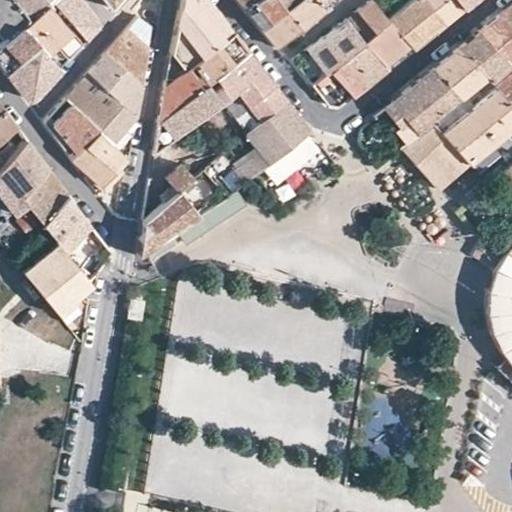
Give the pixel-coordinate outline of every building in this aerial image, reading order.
[(26,20),(11,0),(0,0),(0,29),(6,38),(20,26),(26,20)] [(48,0),(11,0),(26,20),(45,3),(48,0)] [(96,23),(76,0),(48,0),(45,3),(79,42),(96,23)] [(102,0),(109,9),(116,0),(102,0)] [(205,51),(230,32),(205,0),(178,0),(163,84),(205,51)] [(259,27),(282,8),(275,0),(251,0),(242,7),(259,27)] [(317,5),(313,0),(293,0),(282,8),(259,27),(275,45),(322,10),(317,5)] [(275,0),(282,8),(293,0),(275,0)] [(313,0),(317,5),(322,10),(335,0),(313,0)] [(360,40),(385,67),(410,46),(401,38),(384,19),(369,0),(368,0),(354,11),(371,31),(360,40)] [(401,38),(410,46),(440,22),(421,0),(406,0),(384,19),(401,38)] [(421,0),(440,22),(458,8),(451,0),(421,0)] [(57,68),(79,42),(45,3),(26,20),(20,26),(34,41),(57,68)] [(511,3),(498,14),(511,29),(511,3)] [(371,31),(354,11),(343,19),(360,40),(371,31)] [(507,65),(509,65),(511,62),(511,29),(498,14),(478,31),(507,65)] [(360,40),(343,19),(291,59),(310,83),(337,60),(360,40)] [(0,65),(4,70),(34,41),(20,26),(6,38),(0,42),(0,65)] [(145,46),(126,28),(104,51),(138,83),(145,46)] [(509,65),(507,65),(478,31),(458,48),(483,76),(488,81),(509,65)] [(245,51),(230,32),(205,51),(221,70),(245,51)] [(336,106),(385,67),(360,40),(337,60),(310,83),(326,105),(336,106)] [(31,96),(57,68),(34,41),(4,70),(24,96),(31,96)] [(457,98),(483,76),(458,48),(431,69),(457,98)] [(132,114),(138,83),(104,51),(86,72),(132,114)] [(221,70),(205,51),(163,84),(157,120),(212,77),(221,70)] [(283,100),(245,51),(221,70),(212,77),(226,95),(232,90),(246,108),(258,121),(283,100)] [(511,107),(511,68),(511,67),(490,84),(493,87),(511,107)] [(414,132),(428,121),(457,98),(431,69),(383,109),(397,125),(404,120),(414,132)] [(129,125),(132,114),(86,72),(81,78),(75,84),(86,95),(107,115),(111,111),(129,125)] [(226,95),(212,77),(157,120),(170,138),(216,102),(226,95)] [(128,136),(107,115),(86,95),(75,84),(70,90),(64,97),(95,129),(124,158),(128,136)] [(438,132),(466,164),(511,125),(511,107),(493,87),(468,109),(457,98),(428,121),(438,132)] [(226,95),(216,102),(230,120),(246,108),(232,90),(226,95)] [(95,129),(64,97),(43,120),(43,124),(69,158),(95,129)] [(289,145),(307,131),(283,100),(258,121),(243,133),(257,151),(232,171),(242,183),(254,174),(289,145)] [(0,141),(16,128),(0,107),(0,141)] [(414,132),(404,120),(397,125),(393,128),(404,141),(414,132)] [(435,189),(466,164),(438,132),(428,121),(414,132),(397,147),(435,189)] [(117,166),(124,158),(95,129),(69,158),(78,170),(102,193),(121,171),(117,166)] [(27,206),(21,199),(48,170),(26,141),(0,169),(0,173),(16,193),(9,199),(19,212),(27,206)] [(214,158),(203,147),(180,166),(179,164),(163,177),(175,191),(176,190),(200,169),(210,161),(214,158)] [(210,161),(216,168),(225,162),(219,154),(214,158),(210,161)] [(511,164),(500,173),(511,186),(511,164)] [(402,207),(419,196),(401,169),(384,180),(402,207)] [(68,246),(91,228),(48,170),(21,199),(27,206),(44,227),(57,242),(78,267),(83,263),(68,246)] [(9,199),(16,193),(0,173),(0,196),(5,202),(9,199)] [(244,204),(235,189),(225,196),(197,215),(191,219),(175,229),(184,244),(244,204)] [(176,190),(175,191),(170,195),(141,219),(137,239),(139,239),(136,253),(135,253),(135,255),(144,250),(170,232),(175,229),(191,219),(197,215),(176,190)] [(428,232),(443,224),(435,209),(420,217),(428,232)] [(488,224),(476,234),(480,239),(495,257),(507,246),(488,224)] [(144,250),(150,260),(176,242),(170,232),(144,250)] [(511,242),(507,246),(495,257),(480,239),(471,255),(490,268),(488,274),(486,282),(484,291),(484,300),(484,311),(485,321),(488,329),(491,338),(501,355),(511,368),(511,242)] [(86,277),(78,267),(57,242),(22,272),(57,316),(72,304),(83,295),(76,286),(86,277)] [(83,295),(90,281),(86,277),(76,286),(83,295)] [(126,317),(140,319),(143,299),(130,297),(126,317)] [(63,324),(78,311),(72,304),(57,316),(63,324)]
